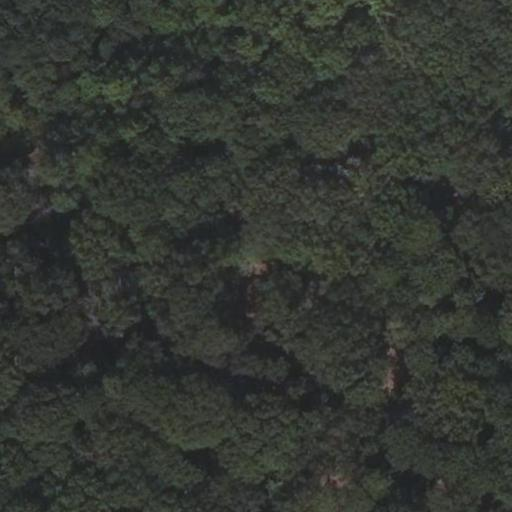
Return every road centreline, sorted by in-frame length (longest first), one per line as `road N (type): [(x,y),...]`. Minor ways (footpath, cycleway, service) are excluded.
road 1 (track): [(407,0),(115,511)]
road 2 (track): [(0,142),(140,0)]
